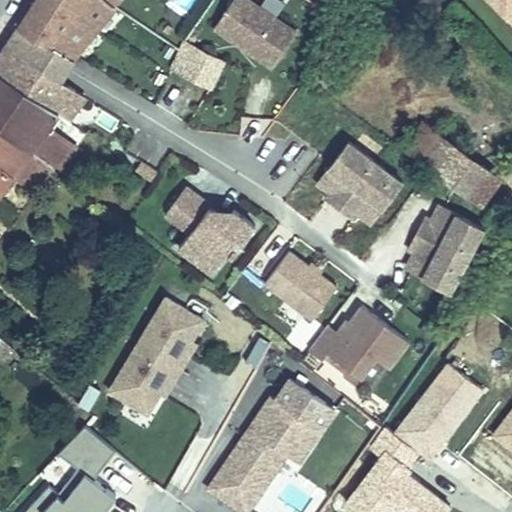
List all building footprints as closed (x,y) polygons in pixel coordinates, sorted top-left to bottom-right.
[(108,16),(88,0),(31,0),(24,9),(0,45),(0,82),(55,122),(76,100),(52,85),(69,57),(108,16)] [(88,0),(108,16),(122,0),(88,0)] [(301,25),(261,0),(231,0),(213,29),(273,68),(301,25)] [(492,0),(500,8),(508,0),(492,0)] [(511,0),(508,0),(500,8),(511,20),(511,0)] [(171,67),(209,91),(226,64),(186,38),(176,57),(171,67)] [(0,88),(0,143),(17,156),(44,117),(0,88)] [(413,161),(467,195),(480,167),(425,131),(413,161)] [(406,177),(350,134),(314,183),(327,192),(323,197),(353,220),(356,216),(363,218),(372,224),(406,177)] [(0,178),(10,165),(0,157),(0,178)] [(150,189),(157,168),(139,162),(132,183),(150,189)] [(214,203),(185,183),(165,210),(165,218),(186,232),(177,246),(211,272),(238,234),(244,238),(258,217),(233,201),(214,203)] [(487,224),(438,200),(430,215),(423,212),(405,250),(411,252),(403,268),(454,292),(487,224)] [(338,283),(290,247),(264,284),(311,319),(338,283)] [(207,314),(166,291),(134,342),(184,369),(200,342),(194,338),(207,314)] [(328,322),(307,349),(320,361),(327,354),(360,379),(375,358),(388,368),(412,338),(361,303),(351,317),(345,313),(335,327),(328,322)] [(184,369),(134,342),(107,388),(147,412),(159,392),(168,398),(184,369)] [(449,363),(390,437),(424,465),(484,391),(449,363)] [(339,406),(289,373),(272,398),(265,394),(203,488),(238,511),(253,511),(291,455),(300,462),(339,406)] [(511,404),(490,442),(511,454),(511,404)] [(110,511),(116,497),(94,477),(117,453),(93,431),(82,428),(43,470),(34,498),(21,511),(110,511)] [(450,511),(456,504),(381,452),(344,506),(352,511),(450,511)]
